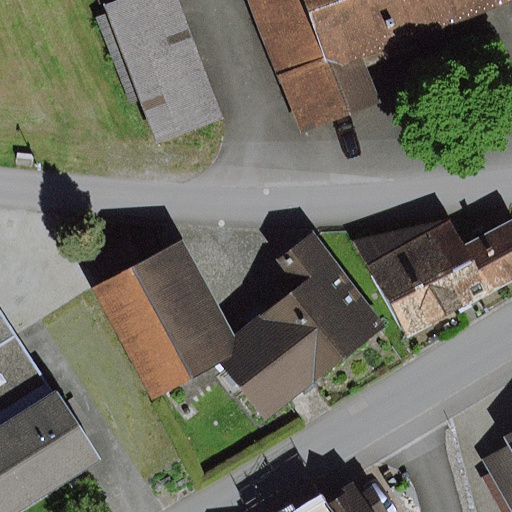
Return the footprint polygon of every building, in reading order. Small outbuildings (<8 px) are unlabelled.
[(98,0),(154,146),(218,122),(171,0),(98,0)] [(511,0),(252,0),(307,137),(380,109),(362,65),(511,5),(511,0)] [(448,219),(351,240),(406,338),(511,278),(511,226),(509,222),(462,245),(448,219)] [(93,287),(90,289),(144,391),(235,344),(181,240),(141,261),(127,235),(79,260),(93,287)] [(303,296),(215,363),(261,423),(383,330),(311,235),(276,261),(303,296)] [(0,342),(12,335),(0,316),(0,342)] [(0,511),(12,511),(94,459),(12,335),(0,342),(0,511)] [(511,511),(511,432),(502,438),(507,447),(481,462),(510,511),(511,511)] [(363,511),(347,487),(307,511),(363,511)]
